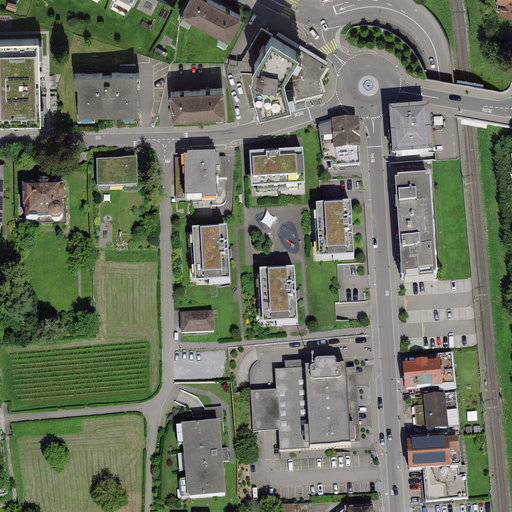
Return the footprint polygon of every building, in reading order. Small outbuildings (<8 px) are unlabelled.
[(135,0),(81,0),(124,23),(135,0)] [(243,15),(215,0),(188,0),(182,12),(230,38),(243,15)] [(511,0),(495,0),(494,9),(511,12),(511,0)] [(316,76),(323,66),(260,29),(243,60),(238,60),(236,71),(241,72),(250,107),(320,90),(316,76)] [(0,71),(1,90),(0,90),(0,117),(0,118),(0,122),(37,121),(37,117),(47,117),(47,96),(40,96),(39,55),(34,55),(34,40),(0,40),(0,71)] [(78,73),(79,111),(137,110),(136,64),(120,65),(120,72),(112,73),(112,75),(102,75),(102,73),(78,73)] [(224,90),(170,93),(172,120),(226,117),(224,90)] [(427,111),(391,113),(394,159),(430,157),(427,111)] [(357,123),(334,124),(318,128),(322,155),(332,154),(333,166),(359,164),(357,123)] [(256,177),(256,187),(269,187),(269,190),(287,189),(287,186),(299,185),(298,176),(304,175),(303,154),(250,157),(251,178),(256,177)] [(187,160),(175,160),(176,185),(188,185),(188,200),(212,200),(212,207),(220,207),(224,205),(226,203),(226,200),(226,180),(227,180),(226,159),(216,160),(216,157),(187,157),(187,160)] [(71,158),(71,174),(89,174),(88,158),(71,158)] [(137,161),(97,162),(98,189),(138,187),(137,161)] [(429,181),(397,183),(404,283),(436,281),(429,181)] [(37,187),(23,187),(24,208),(26,208),(26,220),(39,220),(39,226),(67,226),(66,206),(64,206),(63,186),(50,186),(50,183),(37,183),(37,187)] [(331,213),(320,214),(321,226),(318,226),(319,244),(322,244),(323,256),(333,255),(333,261),(355,260),(351,206),(330,208),(331,213)] [(206,237),(196,238),(197,250),(194,250),(195,268),(198,268),(199,280),(209,279),(209,285),(230,284),(227,231),(206,232),(206,237)] [(274,278),(264,279),(265,291),(262,291),(263,309),(266,309),(266,321),(276,320),(277,326),(298,325),(294,271),(274,273),(274,278)] [(213,314),(181,315),(182,334),(214,333),(213,314)] [(417,366),(405,367),(407,390),(441,387),(441,391),(453,390),(449,355),(416,358),(417,366)] [(355,367),(274,371),(275,394),(249,395),(251,433),(279,432),(279,435),(280,453),(310,452),(350,450),(350,448),(361,447),(355,367)] [(455,395),(425,398),(426,408),(416,409),(417,426),(428,428),(428,431),(459,428),(455,395)] [(219,424),(184,427),(185,445),(184,445),(187,481),(189,481),(190,499),(224,496),(219,424)] [(455,441),(407,444),(409,471),(423,470),(426,503),(468,499),(465,466),(458,467),(455,441)]
